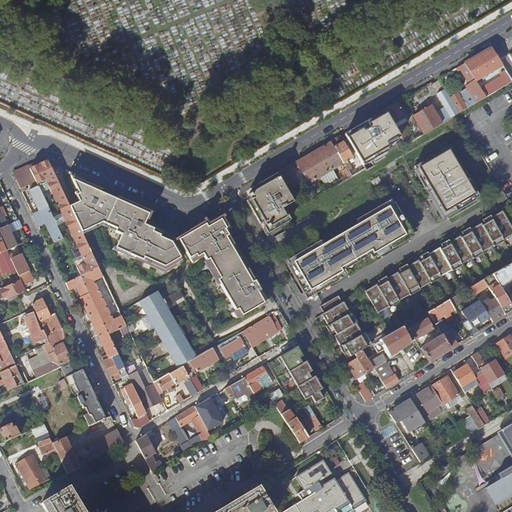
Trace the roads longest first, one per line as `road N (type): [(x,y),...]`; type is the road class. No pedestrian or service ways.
road 1 (residential): [(1,169),(129,436),(269,353)]
road 2 (residential): [(224,186),(511,19)]
road 3 (residential): [(360,416),(224,186)]
road 4 (residential): [(27,143),(47,142),(187,203),(224,186)]
road 5 (residential): [(511,321),(360,416)]
